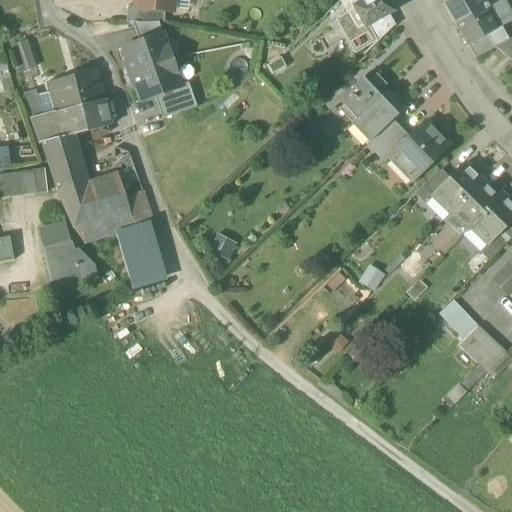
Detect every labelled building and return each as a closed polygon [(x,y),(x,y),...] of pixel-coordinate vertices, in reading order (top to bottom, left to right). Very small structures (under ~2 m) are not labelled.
[(165,12),(172,12),(173,0),(136,0),(135,9),(165,12)] [(173,0),(172,12),(186,14),(187,0),(173,0)] [(342,0),(339,3),(346,15),(353,11),(351,8),(359,4),(355,0),(342,0)] [(364,31),(368,29),(388,17),(393,14),(385,0),(365,0),(359,4),(351,8),(353,11),(364,31)] [(448,0),(442,4),(455,26),(498,0),(448,0)] [(498,0),(455,26),(468,48),(487,37),(494,49),(509,42),(501,29),(511,22),(511,17),(501,0),(498,0)] [(126,24),(132,24),(158,24),(162,24),(164,23),(165,12),(135,9),(127,8),(126,24)] [(365,32),(364,31),(353,11),(346,15),(347,16),(339,21),(350,40),(365,32)] [(368,29),(377,44),(394,27),(388,17),(368,29)] [(354,57),(377,44),(368,29),(364,31),(365,32),(366,36),(370,43),(356,51),(352,44),(350,40),(339,21),(334,23),(354,57)] [(162,36),(158,24),(132,24),(140,44),(162,36)] [(366,36),(365,32),(350,40),(352,44),(366,36)] [(123,50),(132,76),(171,62),(162,36),(140,44),(123,50)] [(474,60),(494,49),(487,37),(468,48),(474,60)] [(511,40),(509,42),(494,49),(511,64),(511,40)] [(36,68),(26,41),(12,46),(22,73),(36,68)] [(286,69),(280,59),(266,67),(271,77),(286,69)] [(180,88),(171,62),(132,76),(141,103),(154,98),(181,89),(180,88)] [(49,94),(55,115),(105,102),(98,72),(47,84),(49,94)] [(364,146),(365,148),(392,122),(400,114),(393,107),(397,104),(386,93),(384,95),(381,93),(386,88),(375,76),(366,85),(361,80),(352,88),(357,93),(338,111),(368,142),(364,146)] [(10,79),(1,82),(3,95),(13,91),(10,79)] [(154,98),(162,120),(196,109),(188,85),(180,88),(181,89),(154,98)] [(23,96),(31,121),(43,118),(37,97),(35,92),(23,96)] [(49,94),(37,97),(43,118),(55,115),(49,94)] [(111,127),(105,102),(55,115),(62,140),(72,138),(111,127)] [(84,245),(116,236),(146,226),(147,227),(155,225),(143,193),(125,199),(119,180),(86,189),(72,138),(62,140),(55,115),(43,118),(31,121),(40,145),(42,145),(57,190),(74,230),(84,245)] [(365,148),(377,160),(390,148),(395,153),(408,140),(392,122),(365,148)] [(408,140),(395,153),(388,159),(389,160),(399,171),(405,165),(417,177),(448,148),(425,124),(408,140)] [(383,166),(389,160),(388,159),(395,153),(390,148),(377,160),(383,166)] [(8,149),(0,149),(0,173),(11,173),(8,149)] [(405,165),(399,171),(411,183),(417,177),(405,165)] [(433,199),(449,215),(480,184),(463,167),(449,181),(432,198),(433,199)] [(33,172),(36,196),(47,194),(44,171),(33,172)] [(21,174),(24,197),(36,196),(33,172),(21,174)] [(414,197),(425,207),(433,199),(432,198),(449,181),(440,172),(414,197)] [(0,176),(0,200),(24,197),(21,174),(0,176)] [(467,232),(469,229),(497,200),(480,184),(449,215),(467,232)] [(511,208),(500,197),(497,200),(469,229),(486,245),(487,246),(505,227),(511,219),(511,208)] [(425,207),(441,223),(449,215),(433,199),(425,207)] [(467,232),(449,215),(441,223),(458,240),(461,237),(467,232)] [(43,250),(71,244),(66,225),(39,232),(43,250)] [(162,279),(147,227),(146,226),(116,236),(131,288),(162,279)] [(478,253),(488,264),(511,239),(511,233),(505,227),(487,246),(486,245),(478,253)] [(461,237),(478,253),(486,245),(469,229),(467,232),(461,237)] [(385,239),(377,232),(364,245),(372,253),(385,239)] [(237,245),(217,236),(208,254),(228,264),(237,245)] [(0,264),(13,262),(9,239),(0,240),(0,264)] [(78,278),(80,287),(97,283),(94,267),(78,251),(73,253),(71,244),(43,250),(52,284),(78,278)] [(511,263),(493,283),(511,301),(511,263)] [(385,275),(371,267),(359,285),(373,294),(385,275)] [(428,290),(418,281),(404,296),(414,305),(428,290)] [(464,341),(476,329),(477,328),(453,302),(437,317),(462,343),(464,341)] [(478,366),(487,374),(505,356),(476,329),(464,341),(462,343),(458,347),(478,366)] [(349,345),(335,332),(323,344),(337,357),(349,345)] [(511,364),(504,357),(490,371),(497,378),(511,364)] [(487,374),(478,366),(458,387),(466,395),(487,374)] [(466,395),(458,387),(457,385),(444,398),(454,407),(466,395)]
